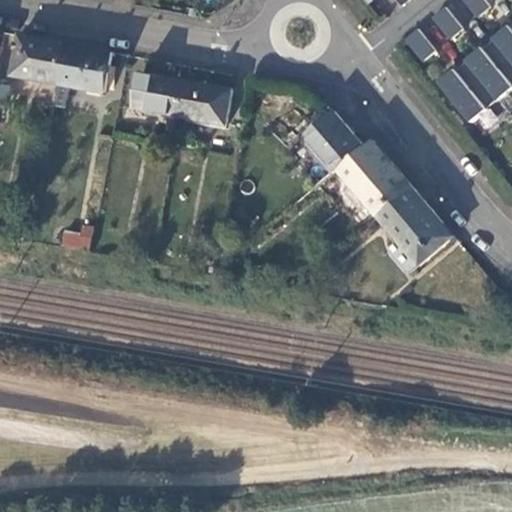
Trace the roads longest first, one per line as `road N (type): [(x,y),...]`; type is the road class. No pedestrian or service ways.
road 1 (track): [(0,489),(263,479),(453,457),(511,463)]
road 2 (residential): [(0,5),(232,46),(269,37)]
road 3 (residential): [(511,238),(354,62)]
